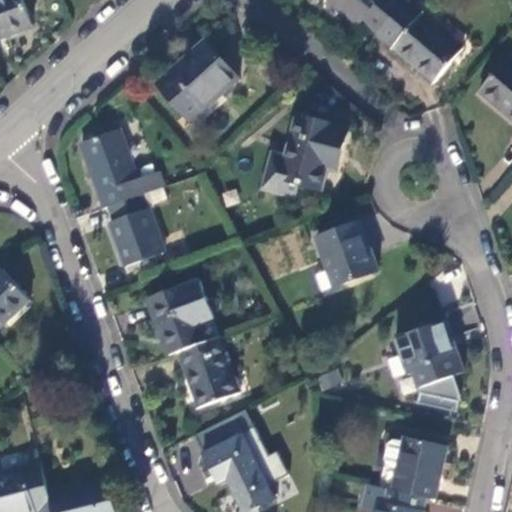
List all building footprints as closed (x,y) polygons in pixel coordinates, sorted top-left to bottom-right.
[(14,0),(3,0),(0,1),(0,47),(27,38),(14,0)] [(360,18),(375,30),(400,0),(332,0),(358,21),(360,18)] [(461,46),(405,0),(400,0),(375,30),(432,79),(461,46)] [(191,125),(240,80),(206,43),(157,86),(191,125)] [(511,60),(505,54),(477,87),(511,116),(511,60)] [(347,131),(297,117),(286,157),(279,179),(299,184),(322,190),(332,153),(339,155),(347,131)] [(103,193),(108,207),(143,194),(165,186),(159,171),(137,178),(119,131),(106,135),(104,130),(94,133),(95,138),(80,144),(98,195),(103,193)] [(294,200),(299,184),(279,179),(286,157),(272,152),(261,189),(294,200)] [(164,252),(143,194),(108,207),(113,221),(109,223),(125,266),(164,252)] [(380,270),(362,220),(318,236),(336,285),(380,270)] [(2,275),(0,277),(0,331),(29,305),(2,275)] [(200,279),(149,299),(170,355),(179,351),(205,342),(198,323),(214,317),(200,279)] [(450,324),(409,338),(424,381),(466,369),(450,324)] [(241,395),(220,336),(205,342),(179,351),(200,409),(241,395)] [(254,511),(280,498),(246,435),(207,456),(223,487),(231,483),(246,511),(254,511)] [(399,466),(394,488),(424,494),(437,497),(447,445),(406,435),(404,442),(399,466)] [(390,464),(399,466),(404,442),(394,440),(389,443),(386,459),(390,464)] [(54,511),(51,496),(44,465),(0,476),(0,511),(54,511)] [(118,511),(111,482),(51,496),(54,511),(118,511)] [(419,511),(424,494),(394,488),(371,483),(366,504),(381,508),(379,511),(419,511)]
